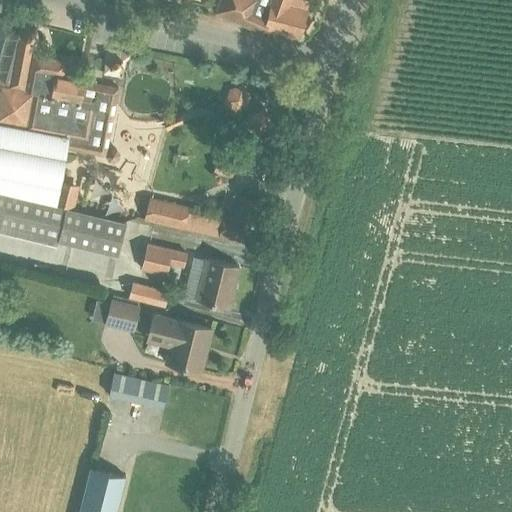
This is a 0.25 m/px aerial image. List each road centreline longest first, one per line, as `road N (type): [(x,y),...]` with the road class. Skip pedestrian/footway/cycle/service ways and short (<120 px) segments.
road 1 (unclassified): [(214,511),(328,64)]
road 2 (unclassified): [(328,64),(54,0)]
